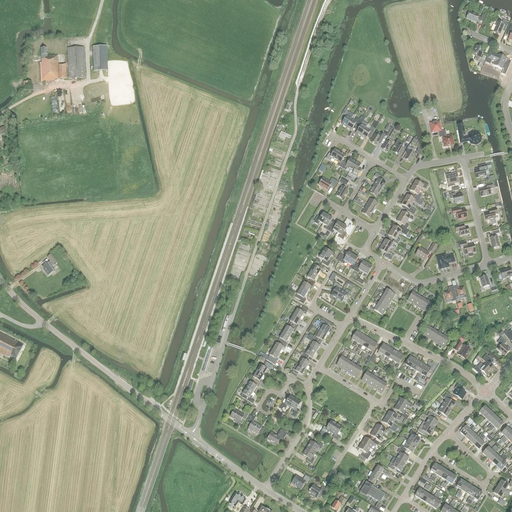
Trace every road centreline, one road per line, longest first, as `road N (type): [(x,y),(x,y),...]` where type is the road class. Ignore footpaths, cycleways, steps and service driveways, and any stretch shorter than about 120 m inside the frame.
road 1 (tertiary): [(218,457),(41,321),(0,277)]
road 2 (residential): [(485,391),(458,369),(350,317)]
road 3 (residential): [(430,453),(485,484),(488,471),(448,433)]
road 4 (residential): [(345,450),(375,402),(319,367)]
